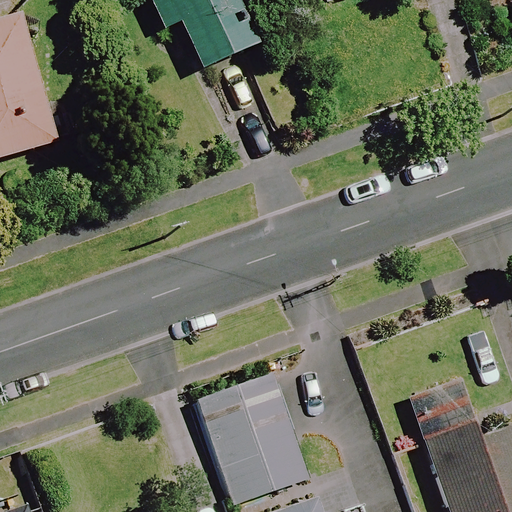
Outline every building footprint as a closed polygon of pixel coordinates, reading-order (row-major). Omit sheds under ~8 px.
[(245,0),(141,0),(156,37),(174,30),(193,77),(265,48),(245,0)] [(320,0),(323,8),(351,0),(320,0)] [(0,164),(50,151),(11,9),(0,12),(0,164)] [(301,487),(265,383),(194,408),(229,511),(301,487)] [(511,511),(511,432),(483,443),(477,426),(417,446),(440,511),(511,511)]
